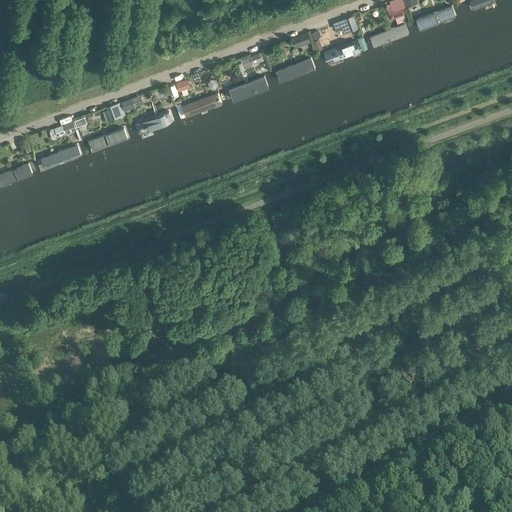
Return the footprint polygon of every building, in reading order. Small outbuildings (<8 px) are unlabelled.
[(402,0),(392,0),(389,1),(395,17),(408,13),(402,0)] [(452,5),(416,18),(420,29),(456,16),(452,5)] [(353,15),(333,23),(336,29),(341,27),(344,34),(351,31),(350,30),(358,28),(353,15)] [(405,22),(369,35),(373,46),(409,33),(405,22)] [(358,40),(326,52),(329,62),(361,51),(358,40)] [(260,52),(251,56),(254,64),(263,60),(260,52)] [(311,59),(277,71),(281,82),(315,70),(311,59)] [(266,78),(231,88),(234,99),(269,89),(266,78)] [(188,87),(185,80),(178,83),(181,90),(188,87)] [(219,94),(181,108),(186,119),(223,104),(219,94)] [(135,107),(132,99),(122,102),(125,110),(135,107)] [(115,107),(108,110),(111,119),(119,117),(115,107)] [(171,112),(137,123),(141,135),(175,124),(171,112)] [(73,121),(64,124),(66,132),(76,128),(73,121)] [(126,130),(90,142),(93,152),(129,141),(126,130)] [(27,138),(20,141),(24,152),(31,150),(27,138)] [(79,144),(39,159),(43,171),(83,157),(79,144)] [(29,165),(0,175),(0,184),(1,187),(33,176),(29,165)]
